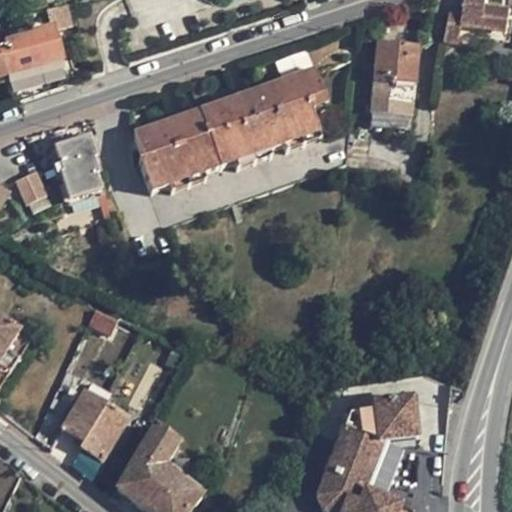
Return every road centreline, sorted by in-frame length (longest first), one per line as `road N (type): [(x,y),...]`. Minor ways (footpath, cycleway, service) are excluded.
road 1 (residential): [(0,130),(390,0)]
road 2 (secondary): [(511,326),(481,427),(474,511)]
